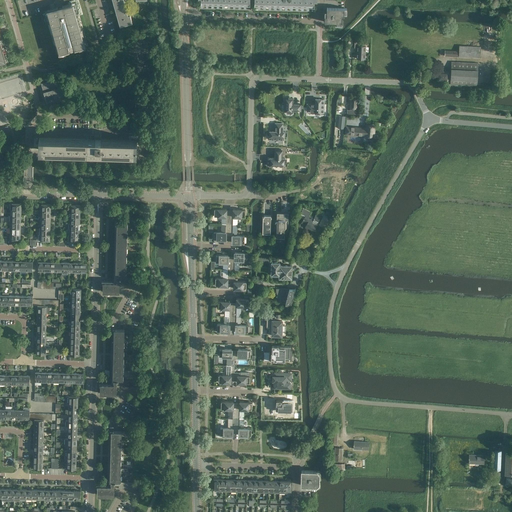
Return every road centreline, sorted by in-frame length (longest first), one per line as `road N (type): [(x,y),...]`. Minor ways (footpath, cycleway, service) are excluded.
road 1 (unclassified): [(511,415),(348,401),(334,387),(336,289),(431,120)]
road 2 (residential): [(28,192),(30,155),(143,157),(143,133),(109,131)]
road 3 (unclassified): [(246,196),(256,78),(319,80)]
road 4 (residential): [(183,19),(321,21),(321,0)]
road 5 (residential): [(109,131),(44,131),(44,114),(109,116)]
road 6 (unclassified): [(196,465),(296,467),(295,511)]
road 7 (unclassified): [(431,120),(409,84),(319,80)]
